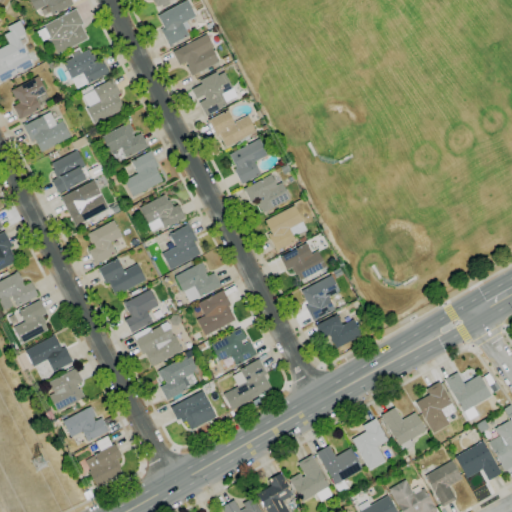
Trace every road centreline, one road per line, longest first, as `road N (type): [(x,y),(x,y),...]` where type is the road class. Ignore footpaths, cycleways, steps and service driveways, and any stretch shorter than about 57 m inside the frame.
road 1 (residential): [(106,0),(318,402)]
road 2 (primary): [(472,313),(124,511)]
road 3 (residential): [(0,154),(173,486)]
